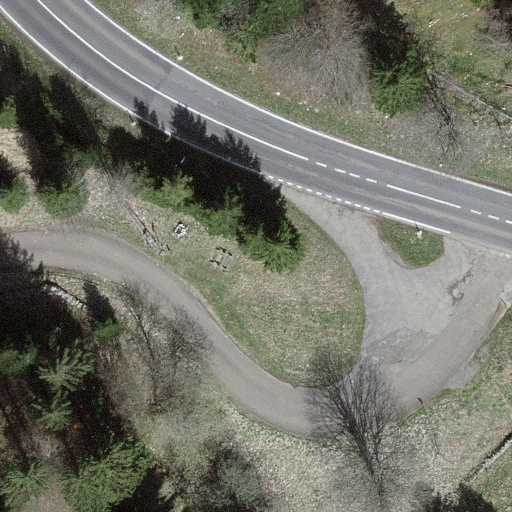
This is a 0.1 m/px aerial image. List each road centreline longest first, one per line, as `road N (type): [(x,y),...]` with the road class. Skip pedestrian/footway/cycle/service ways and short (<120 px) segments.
road 1 (unclassified): [(401,390),(349,414),(287,410),(247,386),(187,312),(119,263),(57,251),(0,254)]
road 2 (secondary): [(312,160),(144,84),(38,0)]
road 3 (unclassified): [(312,160),(400,312),(408,345),(401,390)]
road 4 (secondary): [(511,222),(312,160)]
road 5 (unclassified): [(511,243),(453,343),(401,390)]
